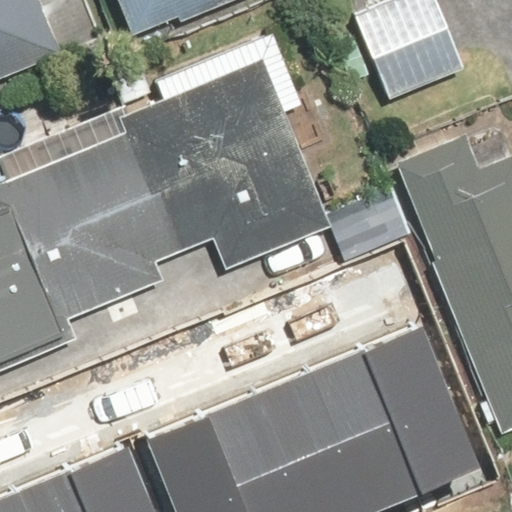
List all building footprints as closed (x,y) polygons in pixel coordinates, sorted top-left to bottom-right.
[(0,0),(0,75),(65,42),(51,0),(0,0)] [(113,0),(131,52),(289,0),(113,0)] [(511,0),(355,0),(416,147),(511,107),(511,0)] [(159,87),(170,133),(22,191),(52,311),(309,210),(268,44),(159,87)] [(511,165),(500,138),(399,182),(511,441),(511,165)] [(6,210),(0,212),(0,342),(50,324),(6,210)] [(149,443),(176,511),(387,511),(479,476),(422,335),(149,443)] [(0,500),(0,511),(152,511),(127,450),(0,500)]
